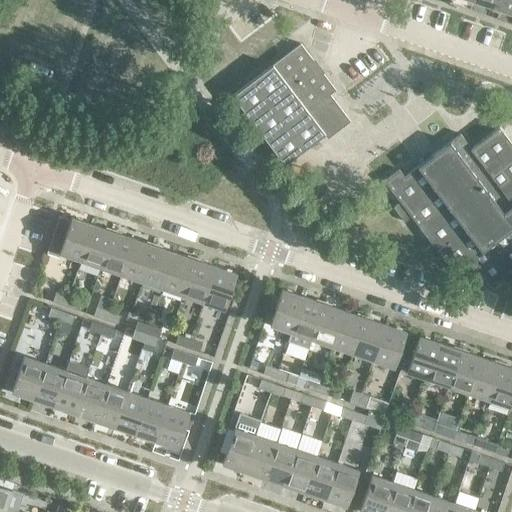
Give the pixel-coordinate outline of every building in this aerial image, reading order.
[(511,0),(495,0),(494,7),(511,13),(511,0)] [(300,43),(279,59),(232,95),(284,164),(323,134),(326,138),(350,121),(329,94),(335,89),(323,72),(312,59),(300,43)] [(511,143),(498,126),(470,147),(460,133),(404,176),(398,169),(383,180),(399,201),(392,207),(404,222),(411,217),(431,243),(424,249),(436,264),(443,258),(453,272),(467,262),(489,290),(503,280),(508,286),(511,282),(511,143)] [(59,257),(60,253),(80,260),(92,224),(71,217),(70,219),(59,216),(46,252),(59,257)] [(113,231),(92,224),(80,260),(101,267),(113,231)] [(133,238),(113,231),(101,267),(121,274),(133,238)] [(154,245),(133,238),(121,274),(141,281),(154,245)] [(174,252),(154,245),(141,281),(162,288),(174,252)] [(194,259),(174,252),(162,288),(182,295),(194,259)] [(215,266),(194,259),(182,295),(203,302),(215,266)] [(236,273),(215,266),(203,302),(224,309),(236,273)] [(269,324),(291,332),(303,296),(281,289),(269,324)] [(55,293),(52,302),(64,306),(67,297),(55,293)] [(303,296),(291,332),(287,341),(308,348),(311,338),(323,303),(303,296)] [(79,301),(67,297),(64,306),(77,310),(79,301)] [(343,310),(323,303),(311,338),(331,345),(343,310)] [(62,311),(50,307),(47,315),(59,320),(62,311)] [(96,307),(93,316),(105,320),(108,311),(96,307)] [(364,317),(343,310),(331,345),(352,352),(364,317)] [(74,315),(62,311),(59,320),(71,324),(74,315)] [(120,315),(108,311),(105,320),(117,324),(120,315)] [(384,324),(364,317),(352,352),(372,359),(384,324)] [(103,325),(91,321),(88,329),(100,334),(103,325)] [(137,321),(134,329),(146,333),(149,325),(137,321)] [(406,331),(384,324),(372,359),(393,367),(406,331)] [(115,329),(103,325),(100,334),(112,338),(115,329)] [(161,329),(149,325),(146,333),(158,337),(161,329)] [(146,333),(134,329),(131,338),(143,342),(146,333)] [(158,337),(146,333),(143,342),(155,346),(158,337)] [(178,335),(176,340),(175,343),(187,347),(190,339),(178,335)] [(406,371),(428,378),(440,343),(419,336),(406,371)] [(202,343),(190,339),(187,347),(199,351),(202,343)] [(460,350),(440,343),(428,378),(448,385),(460,350)] [(185,353),(173,349),(170,357),(182,361),(185,353)] [(481,357),(460,350),(448,385),(468,392),(481,357)] [(197,357),(185,353),(182,361),(194,366),(197,357)] [(11,391),(32,398),(45,363),(23,355),(11,391)] [(501,364),(481,357),(468,392),(489,399),(501,364)] [(256,371),(259,363),(251,360),(248,368),(256,371)] [(65,370),(45,363),(32,398),(53,405),(65,370)] [(266,364),(263,373),(275,377),(278,369),(266,364)] [(511,398),(511,367),(501,364),(489,399),(509,406),(511,398)] [(290,373),(278,369),(275,377),(287,381),(290,373)] [(85,377),(65,370),(53,405),(73,412),(85,377)] [(106,384),(85,377),(73,412),(94,419),(106,384)] [(306,378),(303,387),(316,391),(318,383),(306,378)] [(273,383),(261,379),(258,387),(270,391),(273,383)] [(285,387),(273,383),(270,391),(282,396),(285,387)] [(331,387),(318,383),(316,391),(328,395),(331,387)] [(126,391),(106,384),(94,419),(114,426),(126,391)] [(352,390),(348,402),(357,405),(361,393),(352,390)] [(147,398),(126,391),(114,426),(135,433),(147,398)] [(314,397),(301,393),(299,401),(311,405),(314,397)] [(369,396),(361,393),(357,405),(365,408),(365,407),(369,396)] [(388,402),(369,396),(365,407),(384,413),(388,402)] [(326,401),(314,397),(311,405),(323,410),(326,401)] [(167,405),(147,398),(135,433),(155,440),(167,405)] [(188,412),(167,405),(155,440),(176,447),(188,412)] [(354,411),(342,407),(340,415),(352,419),(354,411)] [(407,409),(403,421),(411,424),(416,412),(407,409)] [(366,415),(354,411),(352,419),(364,423),(366,415)] [(424,415),(416,412),(411,424),(420,427),(424,415)] [(443,425),(440,434),(452,438),(455,430),(443,425)] [(410,430),(398,426),(392,442),(404,446),(406,438),(407,438),(410,430)] [(222,463),(243,470),(255,435),(234,427),(222,463)] [(422,434),(410,430),(407,438),(406,438),(404,446),(416,450),(422,434)] [(467,434),(455,430),(452,438),(464,442),(467,434)] [(276,442),(255,435),(243,470),(263,477),(276,442)] [(451,444),(438,440),(436,448),(448,452),(451,444)] [(484,440),(481,448),(493,452),(496,444),(484,440)] [(296,449),(276,442),(263,477),(284,484),(296,449)] [(463,448),(451,444),(448,452),(460,456),(463,448)] [(508,448),(496,444),(493,452),(505,456),(508,448)] [(316,456),(296,449),(284,484),(304,491),(316,456)] [(492,458),(480,454),(477,462),(489,466),(492,458)] [(337,463),(316,456),(304,491),(325,498),(337,463)] [(504,462),(492,458),(489,466),(501,470),(504,462)] [(358,470),(337,463),(325,498),(346,505),(358,470)] [(359,510),(365,511),(381,511),(392,481),(371,474),(359,510)] [(404,511),(413,488),(392,481),(381,511),(404,511)] [(0,484),(0,508),(5,510),(12,489),(0,484)] [(427,511),(433,495),(413,488),(404,511),(427,511)] [(450,511),(454,502),(433,495),(427,511),(450,511)] [(473,511),(474,509),(454,502),(450,511),(473,511)]
